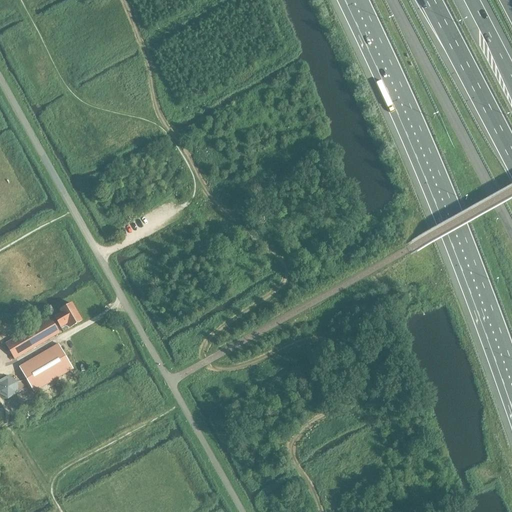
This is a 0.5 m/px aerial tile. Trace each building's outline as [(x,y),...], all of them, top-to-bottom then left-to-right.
[(62,313),(55,317),(61,327),(65,325),(64,323),(67,322),(70,327),(82,321),(71,304),(60,310),(62,313)] [(50,305),(43,310),(47,318),(55,314),(50,305)] [(50,317),(5,344),(14,359),(14,360),(59,333),(50,317)] [(58,344),(19,367),(34,392),(73,369),(58,344)] [(0,380),(0,394),(8,399),(18,393),(18,382),(8,376),(0,380)]
